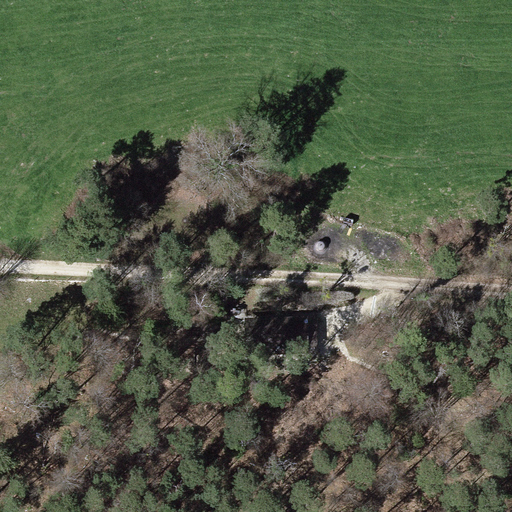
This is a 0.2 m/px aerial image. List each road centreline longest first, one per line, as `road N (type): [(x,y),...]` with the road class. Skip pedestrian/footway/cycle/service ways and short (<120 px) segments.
road 1 (track): [(0,264),(511,290)]
road 2 (track): [(389,284),(354,307),(245,316),(191,331)]
